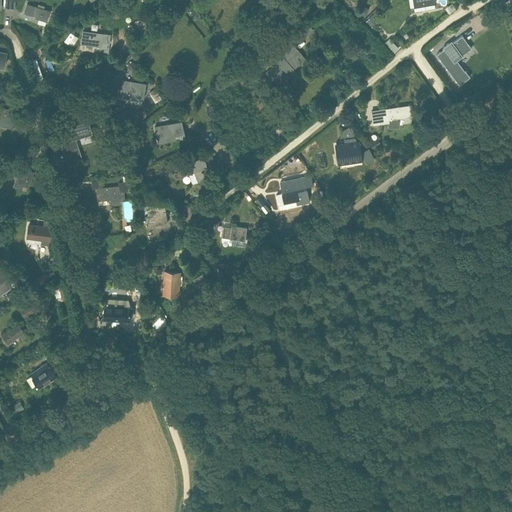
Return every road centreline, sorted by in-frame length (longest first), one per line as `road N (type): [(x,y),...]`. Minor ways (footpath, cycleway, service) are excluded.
road 1 (residential): [(102,384),(14,38),(0,32)]
road 2 (unclassified): [(237,293),(463,129)]
road 3 (residential): [(410,47),(243,180)]
road 4 (unclassified): [(102,384),(237,293)]
road 5 (track): [(180,511),(180,452),(141,361)]
road 6 (residential): [(243,180),(189,231),(237,293)]
